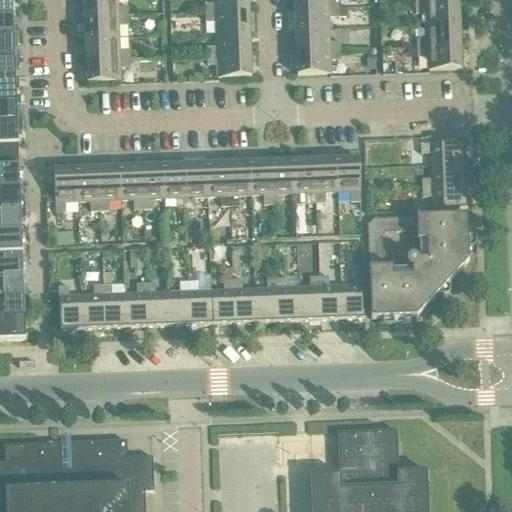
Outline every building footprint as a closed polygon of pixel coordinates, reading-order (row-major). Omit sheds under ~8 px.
[(0,0),(0,18),(13,18),(11,0),(0,0)] [(117,9),(116,0),(83,0),(84,20),(128,18),(127,9),(117,9)] [(248,14),(247,0),(214,0),(214,6),(204,6),(204,15),(248,14)] [(338,10),(338,1),(327,2),(327,0),(293,0),(294,12),(338,10)] [(459,27),(458,6),(415,7),(415,17),(425,16),(426,29),(459,27)] [(329,32),(328,20),(338,19),(338,10),(294,12),(295,33),(329,32)] [(249,35),(248,14),(204,15),(205,25),(215,24),(215,36),(249,35)] [(13,33),(13,18),(0,18),(0,40),(18,40),(18,33),(13,33)] [(118,40),(118,28),(128,27),(128,18),(84,20),(85,41),(118,40)] [(460,49),(459,27),(426,29),(426,41),(416,41),(416,51),(460,49)] [(340,53),(339,44),(329,45),(329,32),(295,33),(296,55),(340,53)] [(250,57),(249,35),(215,36),(216,49),(206,49),(206,58),(250,57)] [(0,62),(14,62),(14,47),(18,47),(18,40),(0,40),(0,62)] [(119,53),(118,40),(85,41),(86,63),(129,61),(129,52),(119,53)] [(461,71),(460,49),(416,51),(417,60),(427,59),(427,73),(461,71)] [(330,76),(330,63),(340,63),(340,53),(296,55),(297,78),(330,76)] [(251,79),(250,57),(206,58),(207,68),(217,67),(217,81),(251,79)] [(120,84),(120,71),(130,70),(129,61),(86,63),(86,86),(120,84)] [(0,83),(15,83),(14,62),(0,62),(0,83)] [(0,105),(16,105),(15,83),(0,83),(0,105)] [(16,119),(16,105),(0,105),(0,126),(21,126),(21,119),(16,119)] [(0,148),(17,148),(17,134),(22,133),(21,126),(0,126),(0,148)] [(465,168),(464,145),(420,147),(420,157),(430,156),(431,169),(465,168)] [(0,170),(18,169),(17,148),(0,148),(0,170)] [(360,204),(358,161),(335,162),(337,195),(349,195),(350,205),(360,204)] [(316,206),(314,162),(292,163),(294,197),(306,196),(307,207),(316,206)] [(337,195),(335,162),(314,162),(316,206),(325,206),(325,196),(337,195)] [(294,197),(292,163),(271,164),(273,208),(282,207),(281,197),(294,197)] [(273,208),(271,164),(249,165),(251,198),(263,198),(263,208),(273,208)] [(251,198),(249,165),(228,166),(229,209),(238,209),(238,199),(251,198)] [(207,200),(206,166),(184,167),(186,211),(195,211),(194,200),(207,200)] [(229,209),(228,166),(206,166),(207,200),(220,200),(220,210),(229,209)] [(186,211),(184,167),(162,168),(164,202),(176,201),(176,211),(186,211)] [(164,202),(162,168),(141,169),(142,213),(152,212),(151,202),(164,202)] [(465,189),(465,168),(431,169),(431,181),(421,182),(422,191),(465,189)] [(0,191),(19,191),(18,169),(0,170),(0,191)] [(142,213),(141,169),(119,170),(120,203),(133,203),(133,213),(142,213)] [(120,203),(119,170),(97,171),(99,214),(108,214),(108,204),(120,203)] [(77,205),(76,171),(53,172),(55,216),(65,216),(65,205),(77,205)] [(99,214),(97,171),(76,171),(77,205),(90,205),(90,215),(99,214)] [(466,212),(465,189),(422,191),(422,200),(432,200),(433,213),(466,212)] [(19,191),(0,191),(0,213),(25,212),(24,205),(20,205),(19,191)] [(0,235),(21,234),(20,220),(25,220),(25,212),(0,213),(0,235)] [(468,263),(466,218),(373,221),(373,224),(369,228),(367,228),(370,321),(416,320),(437,296),(437,294),(435,291),(441,284),(444,287),(446,286),(468,263)] [(0,256),(21,256),(21,234),(0,235),(0,256)] [(0,278),(22,277),(21,256),(0,256),(0,278)] [(23,292),(22,277),(0,278),(0,299),(28,299),(28,292),(23,292)] [(364,322),(363,278),(352,278),(353,289),(340,289),(341,323),(364,322)] [(341,323),(340,289),(328,289),(328,279),(318,280),(320,323),(341,323)] [(320,323),(318,280),(309,280),(310,290),(297,291),(298,324),(320,323)] [(277,325),(275,281),(266,282),(267,292),(254,292),(255,326),(277,325)] [(298,324),(297,291),(285,291),(284,281),(275,281),(277,325),(298,324)] [(234,327),(232,283),(223,283),(223,293),(211,294),(212,327),(234,327)] [(255,326),(254,292),(242,293),(241,283),(232,283),(234,327),(255,326)] [(190,328),(188,284),(179,285),(180,295),(167,295),(168,329),(190,328)] [(212,327),(211,294),(198,294),(197,284),(188,284),(190,328),(212,327)] [(147,330),(145,286),(136,287),(136,297),(124,297),(125,331),(147,330)] [(168,329),(167,295),(155,296),(154,286),(145,286),(147,330),(168,329)] [(125,331),(124,297),(111,298),(111,287),(102,288),(104,331),(125,331)] [(104,331),(102,288),(93,288),(93,298),(81,299),(82,332),(104,331)] [(82,332),(81,299),(68,299),(68,289),(58,289),(59,333),(82,332)] [(0,321),(24,321),(23,306),(28,306),(28,299),(0,299),(0,321)] [(0,343),(25,343),(24,321),(0,321),(0,343)] [(428,511),(427,473),(398,474),(396,433),(337,436),(339,476),(310,477),(311,511),(428,511)] [(144,511),(144,497),(144,495),(153,495),(152,459),(126,461),(126,444),(4,448),(4,465),(0,465),(0,511),(144,511)]
